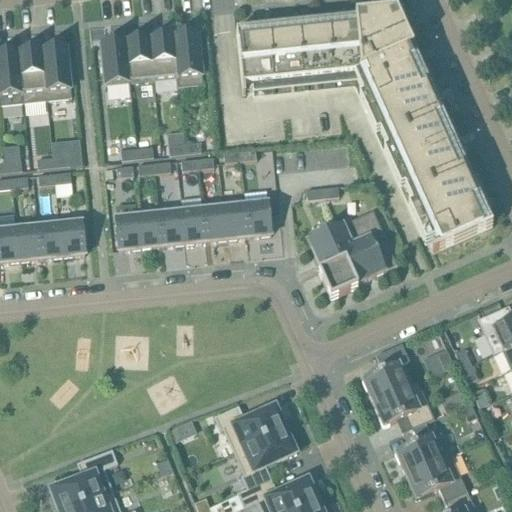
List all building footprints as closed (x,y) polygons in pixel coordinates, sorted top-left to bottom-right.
[(312,27),(298,29),(296,29),(296,34),(282,35),(282,30),(269,32),(266,32),(266,37),(253,38),(252,33),(236,35),(243,99),(245,99),(244,89),(363,77),(365,76),(370,85),(367,87),(441,252),(432,256),(433,257),(492,231),(485,217),(481,218),(468,190),(473,188),(461,162),(456,164),(444,135),(448,133),(436,107),(432,109),(419,81),(424,79),(417,64),(412,66),(408,57),(413,55),(400,26),(389,30),(384,20),(355,23),(356,27),(342,29),(342,24),(326,26),(326,30),(312,32),(312,27)] [(174,40),(179,90),(203,87),(198,37),(174,40)] [(150,42),(154,82),(177,80),(178,90),(179,90),(174,40),(150,42)] [(125,45),(129,85),(154,82),(150,42),(125,45)] [(125,45),(101,47),(105,88),(129,85),(125,45)] [(66,53),(42,55),(47,105),(72,103),(66,53)] [(42,55),(18,58),(23,108),(47,105),(42,55)] [(18,58),(0,59),(0,110),(23,108),(18,58)] [(201,157),(200,147),(184,148),(185,159),(201,157)] [(168,150),(170,160),(185,159),(184,148),(168,150)] [(137,153),(138,164),(153,162),(152,152),(137,153)] [(121,155),(122,165),(138,164),(137,153),(121,155)] [(240,156),(241,166),(256,165),(255,154),(240,156)] [(241,166),(240,156),(224,157),(225,168),(241,166)] [(70,171),(69,161),(53,162),(54,173),(70,171)] [(37,164),(38,174),(54,173),(53,162),(37,164)] [(214,172),(213,162),(197,164),(198,174),(214,172)] [(197,164),(181,165),(182,176),(198,174),(197,164)] [(22,176),(21,166),(5,167),(6,178),(22,176)] [(170,167),(154,168),(155,179),(171,177),(170,167)] [(139,180),(155,179),(154,168),(138,170),(139,180)] [(118,182),(134,181),(133,170),(117,172),(118,182)] [(105,174),(106,182),(113,180),(112,173),(105,174)] [(71,187),(70,177),(54,179),(55,189),(71,187)] [(54,179),(38,180),(39,191),(55,189),(54,179)] [(12,193),(28,192),(27,181),(11,183),(12,193)] [(0,184),(0,194),(12,193),(11,183),(0,184)] [(339,201),(338,191),(322,193),(323,203),(339,201)] [(306,194),(307,205),(323,203),(322,193),(306,194)] [(246,209),(249,242),(271,240),(267,207),(246,209)] [(227,244),(249,242),(246,209),(224,211),(227,244)] [(206,246),(227,244),(224,211),(202,214),(206,246)] [(184,249),(206,246),(202,214),(181,216),(184,249)] [(162,251),(184,249),(181,216),(159,218),(162,251)] [(318,276),(331,304),(358,291),(357,288),(397,270),(373,216),(308,245),(322,275),(318,276)] [(141,253),(162,251),(159,218),(137,220),(141,253)] [(119,255),(141,253),(137,220),(115,223),(119,255)] [(82,226),(60,228),(63,261),(85,259),(82,226)] [(42,263),(63,261),(60,228),(38,231),(42,263)] [(20,266),(42,263),(38,231),(16,233),(20,266)] [(0,267),(20,266),(16,233),(0,234),(0,267)] [(502,313),(478,324),(494,358),(502,354),(502,355),(511,350),(511,323),(508,326),(502,313)] [(376,361),(383,375),(363,384),(373,407),(409,391),(399,370),(410,365),(402,349),(376,361)] [(511,350),(502,355),(511,374),(511,373),(511,350)] [(471,369),(465,354),(455,358),(462,373),(471,369)] [(448,356),(438,360),(445,375),(454,371),(448,356)] [(462,373),(468,387),(478,383),(471,369),(462,373)] [(405,420),(411,434),(434,424),(418,387),(409,391),(373,407),(383,430),(405,420)] [(473,398),(479,412),(489,408),(482,393),(473,398)] [(477,422),(471,407),(461,412),(468,426),(477,422)] [(223,434),(233,457),(284,434),(281,428),(283,427),(275,409),(244,423),(238,411),(214,421),(221,435),(223,434)] [(233,457),(244,479),(241,480),(247,493),(247,494),(271,483),(266,471),(297,457),(289,439),(286,441),(284,434),(233,457)] [(440,437),(396,457),(406,480),(451,460),(440,437)] [(60,511),(73,511),(113,497),(104,474),(118,469),(112,454),(77,468),(82,481),(50,493),(57,511),(59,510),(60,511)] [(451,460),(406,480),(416,503),(438,493),(444,506),(467,496),(461,483),(451,460)] [(308,482),(277,496),(271,483),(247,494),(247,493),(237,498),(242,511),(245,511),(256,507),(258,511),(305,511),(316,507),(313,501),(316,500),(308,482)] [(446,511),(474,511),(467,496),(444,506),(446,511)] [(118,511),(113,497),(73,511),(118,511)] [(196,511),(208,511),(209,511),(205,503),(194,507),(196,511)]
